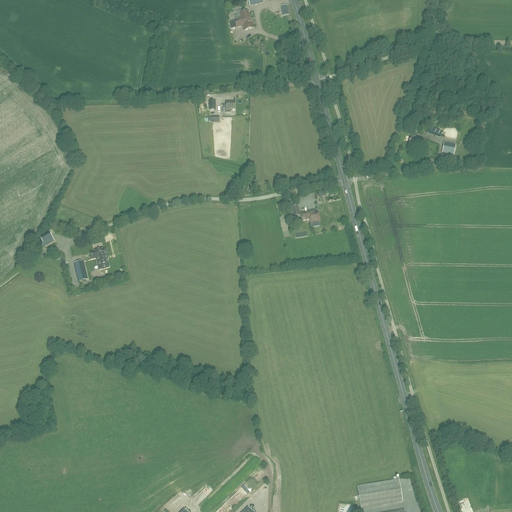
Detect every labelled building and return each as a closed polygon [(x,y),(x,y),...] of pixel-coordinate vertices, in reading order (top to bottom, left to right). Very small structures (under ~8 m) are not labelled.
[(283,16),(289,15),(286,5),(281,6),(283,16)] [(239,19),(235,21),(237,28),(243,26),(245,31),(253,28),(251,20),(250,21),(247,12),(243,13),(242,10),(237,12),(239,19)] [(231,110),(235,110),(234,103),(226,103),(226,105),(222,105),(222,108),(226,108),(226,111),(231,111),(231,110)] [(442,131),(430,127),(428,133),(440,137),(442,131)] [(425,140),(418,138),(413,136),(412,138),(411,138),(411,139),(410,139),(409,142),(410,142),(408,145),(411,146),(411,147),(416,149),(417,147),(422,149),(425,140)] [(454,155),(456,145),(444,143),(442,153),(454,155)] [(310,223),(319,221),(317,212),(309,214),(309,212),(301,214),(302,221),(310,220),(310,223)] [(40,237),(41,240),(37,243),(39,246),(40,249),(54,242),(49,233),(40,237)] [(94,250),(95,252),(89,253),(91,259),(96,258),(99,270),(109,267),(106,255),(105,249),(102,250),(102,248),(94,250)] [(78,282),(87,279),(83,261),(73,263),(78,282)] [(359,496),(356,496),(357,500),(359,499),(361,509),(403,502),(399,480),(357,487),(359,496)]
